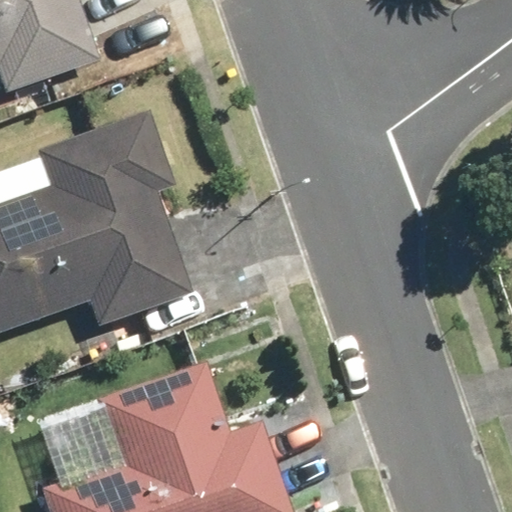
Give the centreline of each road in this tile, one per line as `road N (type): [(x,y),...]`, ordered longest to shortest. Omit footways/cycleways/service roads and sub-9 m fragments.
road 1 (residential): [(448,511),(330,168)]
road 2 (residential): [(511,37),(330,168)]
road 3 (residential): [(330,168),(270,0)]
